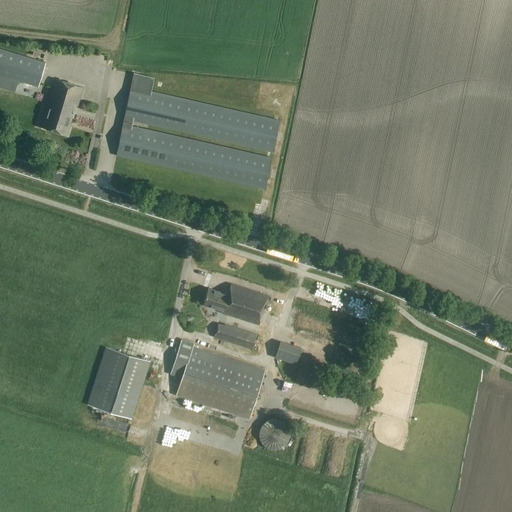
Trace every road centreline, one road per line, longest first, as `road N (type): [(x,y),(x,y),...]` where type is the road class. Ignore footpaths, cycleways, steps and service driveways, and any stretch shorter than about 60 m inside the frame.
road 1 (tertiary): [(511,345),(371,279),(0,160)]
road 2 (track): [(305,258),(267,346),(277,406),(368,441)]
